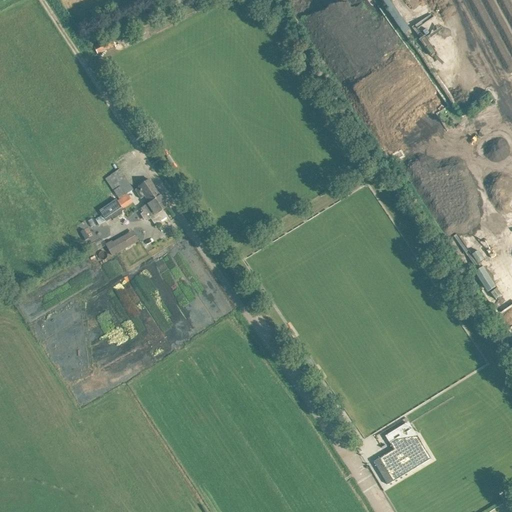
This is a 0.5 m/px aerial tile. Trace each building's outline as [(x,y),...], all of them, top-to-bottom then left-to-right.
[(398,0),(379,0),(379,1),(402,34),(416,24),(398,0)] [(94,48),(97,54),(115,44),(112,38),(94,48)] [(119,169),(105,179),(119,199),(133,189),(119,169)] [(149,202),(140,208),(143,212),(140,214),(145,221),(151,218),(154,223),(160,220),(161,221),(167,217),(162,210),(167,207),(159,194),(150,180),(134,190),(140,198),(144,195),(148,201),(149,202)] [(117,201),(123,209),(133,202),(127,194),(117,201)] [(121,211),(123,210),(117,201),(116,199),(99,211),(106,221),(112,218),(113,220),(123,213),(121,211)] [(105,244),(112,256),(129,246),(124,239),(114,245),(111,241),(105,244)] [(94,242),(88,246),(92,254),(99,250),(94,242)] [(474,272),(487,292),(496,287),(483,267),(474,272)] [(379,458),(373,462),(387,485),(393,481),(430,459),(431,459),(417,436),(395,439),(389,443),(390,443),(394,449),(379,458)]
